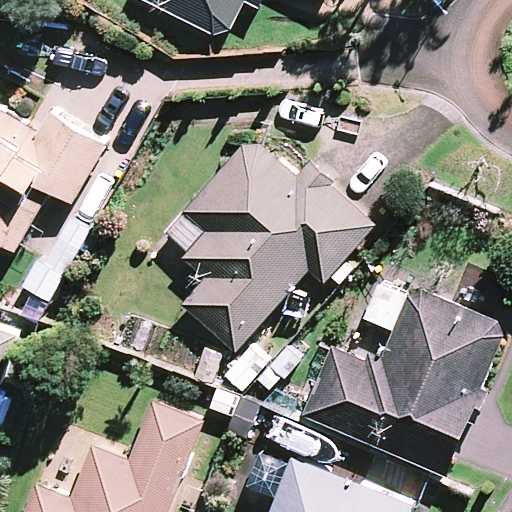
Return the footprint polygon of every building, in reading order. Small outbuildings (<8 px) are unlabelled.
[(336,0),(139,0),(139,1),(219,41),(240,35),(254,7),(268,14),(275,0),(326,0),(335,4),(336,0)] [(46,136),(0,110),(0,242),(26,257),(58,199),(78,210),(112,150),(56,119),(46,136)] [(191,309),(243,355),(315,276),(331,291),(384,232),(340,192),(345,187),(320,165),(304,183),(268,151),(249,152),(189,218),(212,239),(189,265),(212,286),(191,309)] [(338,352),(308,422),(452,482),(476,425),(484,428),(497,397),(490,394),(511,344),(506,329),(430,297),(415,304),(389,364),(374,358),(371,366),(338,352)] [(0,395),(8,398),(28,342),(0,331),(0,395)] [(178,511),(211,428),(156,407),(135,463),(100,449),(80,502),(46,488),(36,511),(178,511)] [(420,511),(421,509),(300,460),(279,511),(420,511)]
